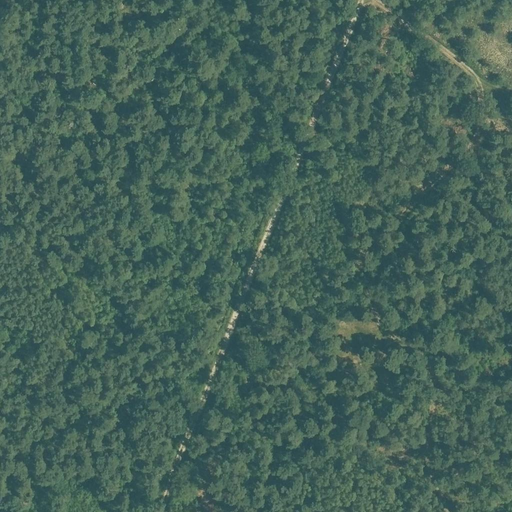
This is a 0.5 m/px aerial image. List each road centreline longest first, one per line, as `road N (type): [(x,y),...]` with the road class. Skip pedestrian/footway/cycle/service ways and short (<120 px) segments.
road 1 (track): [(362,0),(165,511)]
road 2 (track): [(488,511),(448,416),(440,256),(402,214),(405,155),(452,109)]
road 3 (track): [(377,0),(484,81),(511,91)]
road 4 (track): [(450,55),(455,116),(478,144),(511,153)]
